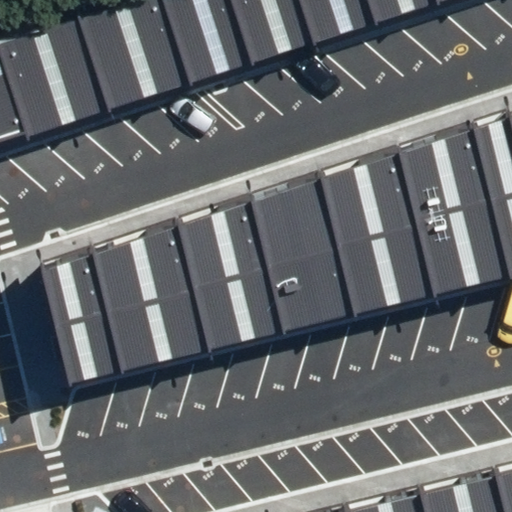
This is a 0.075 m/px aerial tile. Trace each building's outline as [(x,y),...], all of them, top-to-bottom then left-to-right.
[(109,112),(192,85),(164,0),(134,0),(79,18),(109,112)] [(231,0),(164,0),(192,85),(254,65),(231,0)] [(300,0),(231,0),(254,65),(316,44),(300,0)] [(369,0),(300,0),(316,44),(378,24),(369,0)] [(438,0),(369,0),(378,24),(440,3),(438,0)] [(0,55),(26,138),(109,112),(79,18),(0,42),(0,55)] [(0,146),(26,138),(0,55),(0,146)] [(511,120),(510,109),(470,123),(505,277),(511,275),(511,120)] [(470,123),(396,147),(431,295),(505,277),(470,123)] [(396,147),(318,173),(350,315),(431,295),(396,147)] [(318,173),(248,197),(280,333),(350,315),(318,173)] [(248,197),(178,220),(207,350),(280,333),(248,197)] [(178,220),(89,250),(117,372),(207,350),(178,220)] [(71,384),(117,372),(89,250),(41,266),(71,384)] [(511,511),(511,463),(488,470),(498,511),(511,511)] [(415,488),(420,511),(498,511),(488,470),(415,488)] [(341,506),(342,511),(420,511),(415,488),(341,506)]
